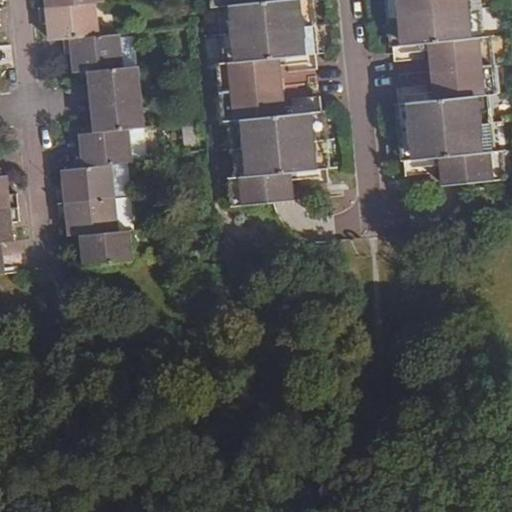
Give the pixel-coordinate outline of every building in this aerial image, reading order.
[(210,0),(211,8),(218,8),(224,64),(215,65),(221,124),(230,124),(235,179),(227,180),(229,210),(293,204),(290,174),(325,171),(319,114),(284,117),(278,60),(315,56),(309,0),(283,0),(274,1),(273,0),(210,0)] [(386,0),(392,49),(427,45),(433,102),(396,106),(402,163),(440,159),(442,187),(505,181),(502,153),(493,154),(487,97),(496,96),(490,37),(481,39),(477,0),(386,0)] [(477,0),(478,10),(491,8),(490,0),(477,0)] [(97,36),(94,3),(45,8),(38,8),(40,23),(48,23),(49,41),(61,40),(97,36)] [(121,68),(136,66),(133,33),(119,34),(121,68)] [(87,71),(121,68),(119,34),(97,36),(61,40),(63,56),(72,55),(73,72),(87,71)] [(89,102),(139,97),(136,66),(121,68),(87,71),(89,102)] [(93,133),(127,130),(142,128),(139,97),(89,102),(93,133)] [(110,166),(131,163),(127,130),(93,133),(79,134),(81,155),(72,155),(74,169),(110,166)] [(127,134),(131,163),(147,162),(143,132),(127,134)] [(57,204),(112,198),(110,166),(74,169),(60,170),(63,190),(56,191),(57,204)] [(0,209),(15,208),(14,194),(6,195),(4,176),(0,176),(0,209)] [(116,232),(127,231),(124,197),(112,198),(116,232)] [(80,236),(116,232),(112,198),(57,204),(58,218),(65,216),(67,237),(80,236)] [(0,243),(11,242),(10,223),(17,222),(15,208),(0,209),(0,243)] [(83,267),(130,262),(127,231),(116,232),(80,236),(83,267)]
